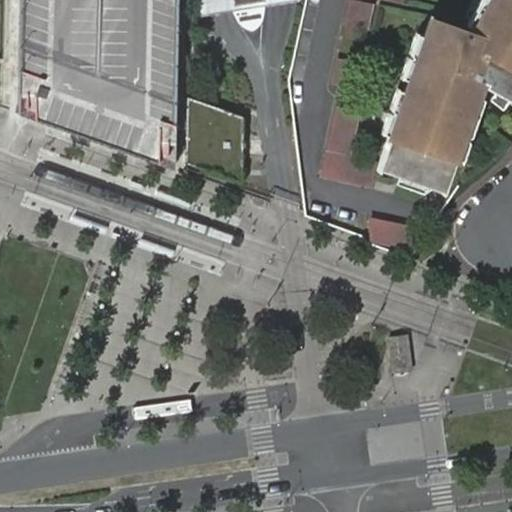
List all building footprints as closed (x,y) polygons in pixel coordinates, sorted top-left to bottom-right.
[(22,0),(20,109),(180,172),(182,125),(186,0),(22,0)] [(436,14),(380,165),(444,188),(485,76),(491,78),(489,81),(497,84),(498,81),(511,79),(511,0),(504,0),(486,33),(436,14)] [(350,2),(344,24),(367,29),(373,8),(350,2)] [(334,60),(329,87),(338,89),(321,179),(370,189),(374,165),(351,161),(369,66),(334,60)] [(243,118),(189,97),(187,162),(238,180),(243,118)] [(366,218),(363,243),(405,247),(407,222),(366,218)] [(390,339),(394,372),(412,368),(408,336),(390,339)]
